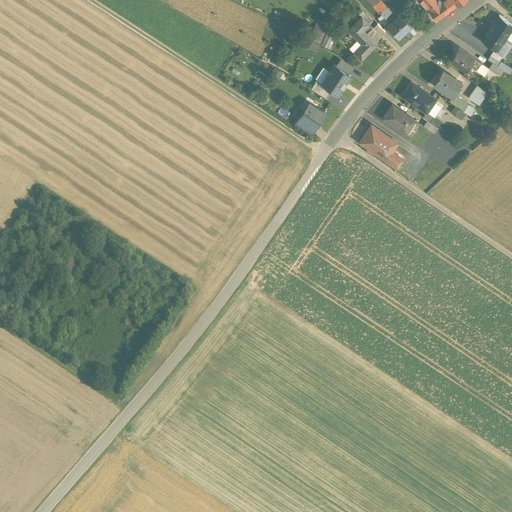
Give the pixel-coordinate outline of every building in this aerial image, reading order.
[(366,0),(379,13),(381,11),(389,3),(391,1),(389,0),(366,0)] [(419,0),(436,19),(450,9),(442,0),(419,0)] [(462,0),(442,0),(450,9),(462,0)] [(389,3),(381,11),(390,21),(399,13),(389,3)] [(401,14),(400,13),(399,13),(390,21),(387,25),(398,37),(411,25),(410,23),(401,14)] [(511,27),(511,23),(499,14),(494,22),(493,21),(489,26),(505,37),(509,31),(511,27)] [(375,42),(363,30),(369,24),(361,16),(348,30),(361,43),(353,52),(361,59),(376,43),(375,42)] [(385,32),(377,23),(372,27),(372,28),(380,36),(385,32)] [(372,27),(369,24),(363,30),(375,42),(380,36),(372,28),(372,27)] [(329,26),(321,44),(327,47),(336,29),(329,26)] [(505,37),(489,26),(486,32),(487,32),(482,40),(496,50),(505,37)] [(505,37),(496,50),(495,52),(502,57),(511,42),(505,37)] [(474,57),(458,47),(449,60),(465,70),(469,65),(474,57)] [(495,52),(493,51),(490,55),(499,61),(502,57),(495,52)] [(499,61),(490,55),(487,59),(492,62),(497,66),(500,62),(499,61)] [(481,62),(474,57),(469,65),(476,70),(481,63),(481,62)] [(481,62),(481,63),(476,70),(484,75),(488,68),(481,62)] [(497,66),(492,62),(488,68),(499,76),(503,70),(497,66)] [(322,83),(332,89),(338,93),(342,87),(343,88),(347,82),(346,81),(350,75),(334,64),(322,83)] [(462,83),(442,69),(433,83),(440,87),(453,96),(454,95),(462,83)] [(311,88),(326,98),(332,89),(322,83),(317,79),(311,88)] [(436,99),(411,82),(401,95),(426,112),(427,111),(434,101),(436,99)] [(486,92),(476,85),(468,97),(478,104),(486,92)] [(468,104),(454,95),(453,96),(450,101),(464,111),(468,104)] [(434,101),(427,111),(433,115),(437,109),(438,107),(438,104),(436,102),(434,101)] [(325,112),(309,102),(299,118),(314,128),(315,128),(325,112)] [(414,120),(392,104),(382,118),(405,133),(414,120)] [(475,109),(468,104),(464,111),(470,115),(475,109)] [(463,112),(456,107),(452,112),(459,117),(463,112)] [(433,115),(427,111),(426,112),(422,117),(427,120),(429,121),(433,115)] [(314,128),(299,118),(295,123),(312,134),(315,128),(314,128)] [(429,121),(427,120),(423,125),(433,132),(437,127),(429,121)] [(397,143),(371,125),(360,141),(368,147),(366,149),(372,153),(374,151),(397,167),(402,159),(391,151),(397,143)] [(451,167),(467,145),(439,126),(424,149),(451,167)] [(80,268),(70,262),(61,275),(71,282),(80,268)]
